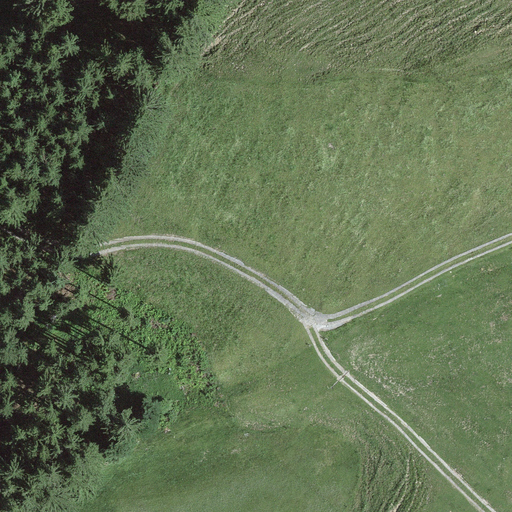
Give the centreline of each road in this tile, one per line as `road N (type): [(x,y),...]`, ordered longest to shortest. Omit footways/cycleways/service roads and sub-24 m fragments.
road 1 (track): [(0,184),(239,270),(304,327),(337,376),(488,511)]
road 2 (track): [(511,241),(377,308),(304,327)]
